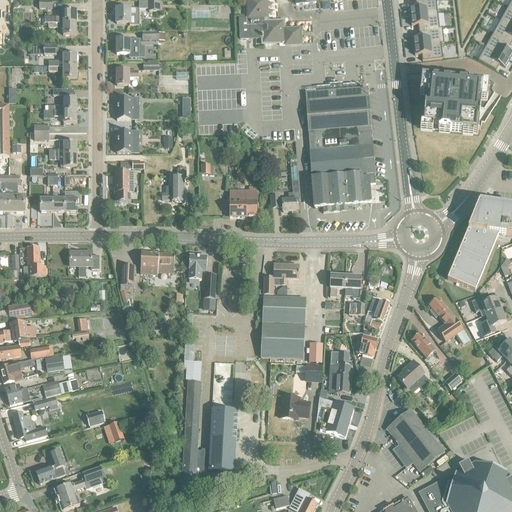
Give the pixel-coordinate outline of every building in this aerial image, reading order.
[(239,20),(239,40),(263,39),(263,44),(269,44),(284,43),(284,46),(301,46),(300,44),(300,29),(283,30),(283,23),(264,24),(264,19),(267,19),(266,0),(246,0),(247,19),(239,20)] [(416,8),(409,9),(410,18),(437,15),(435,0),(415,2),(416,8)] [(511,0),(505,0),(503,6),(508,9),(511,11),(511,0)] [(39,6),(39,10),(52,10),(52,6),(52,1),(39,2),(39,6)] [(138,3),(138,10),(138,11),(148,10),(148,13),(159,13),(159,3),(138,3)] [(511,11),(508,9),(500,22),(511,28),(511,11)] [(138,11),(138,10),(116,10),(116,25),(129,25),(129,26),(138,26),(138,11)] [(57,24),(63,24),(76,25),(76,12),(62,12),(63,18),(44,18),(44,24),(48,24),(57,24)] [(437,15),(410,18),(411,27),(418,26),(419,32),(439,30),(439,29),(437,15)] [(495,19),(488,32),(493,35),(511,45),(511,43),(511,28),(500,22),(495,19)] [(76,25),(63,24),(63,37),(76,37),(76,25)] [(419,38),(412,39),(413,48),(441,45),(444,45),(442,29),(439,29),(439,30),(419,32),(419,38)] [(142,34),(142,43),(159,42),(159,33),(142,34)] [(493,35),(485,48),(509,62),(511,57),(511,53),(508,51),(511,45),(493,35)] [(136,41),(116,41),(116,56),(129,56),(129,60),(138,60),(138,41),(136,41)] [(441,45),(413,48),(414,57),(421,56),(422,62),(443,60),(441,45)] [(44,52),(44,57),(56,56),(56,51),(56,46),(43,47),(43,48),(44,52)] [(480,46),(473,57),(478,61),(478,62),(496,72),(499,66),(505,70),(509,62),(485,48),(485,49),(480,46)] [(57,68),(63,68),(76,68),(76,56),(61,56),(61,63),(48,63),(48,68),(57,68)] [(143,64),(143,72),(158,72),(158,64),(143,64)] [(63,68),(63,81),(76,81),(76,68),(63,68)] [(116,72),(116,87),(128,87),(128,79),(137,79),(137,73),(128,73),(128,72),(116,72)] [(421,79),(420,96),(426,96),(422,130),(477,135),(480,109),(481,101),(487,102),(488,85),(482,85),(467,83),(467,82),(467,80),(468,79),(466,78),(466,79),(464,79),(464,78),(463,78),(462,79),(460,78),(459,78),(457,78),(457,77),(455,77),(455,79),(455,81),(455,82),(421,79)] [(305,94),(306,104),(308,140),(309,152),(310,181),(311,181),(313,209),(322,209),(322,214),(347,212),(347,206),(364,205),(363,204),(370,204),(369,186),(375,186),(374,176),(375,176),(372,147),(371,128),(369,100),(368,100),(368,89),(305,94)] [(48,107),(48,112),(57,112),(76,112),(76,100),(63,100),(63,107),(48,107)] [(138,100),(117,100),(117,122),(138,122),(138,100)] [(0,159),(9,159),(8,108),(0,107),(0,159)] [(57,112),(48,112),(44,112),(43,112),(43,120),(54,120),(54,118),(63,118),(63,124),(76,124),(76,112),(57,112)] [(117,155),(138,155),(138,132),(117,132),(117,155)] [(164,138),(163,148),(171,148),(171,138),(164,138)] [(48,151),(48,156),(57,156),(63,156),(76,156),(76,144),(63,144),(57,144),(57,151),(48,151)] [(255,158),(266,158),(266,148),(256,148),(255,158)] [(57,156),(48,156),(48,160),(54,160),(54,161),(60,161),(60,168),(76,168),(76,156),(63,156),(57,156)] [(288,202),(282,203),(283,213),(298,212),(297,201),(299,201),(296,168),(290,169),(292,194),(288,195),(288,202)] [(174,202),(174,203),(183,203),(183,178),(183,171),(177,171),(177,178),(171,178),(171,188),(166,188),(166,196),(162,196),(162,202),(174,202)] [(133,174),(115,174),(115,194),(116,194),(116,203),(130,203),(130,194),(133,194),(133,174)] [(0,213),(8,214),(9,178),(0,177),(0,213)] [(9,178),(8,214),(24,214),(24,198),(17,198),(17,186),(20,186),(20,178),(9,178)] [(229,219),(257,219),(256,188),(248,188),(248,192),(229,192),(229,219)] [(64,194),(64,200),(64,214),(76,214),(76,207),(79,207),(79,194),(64,194)] [(52,198),(52,214),(64,214),(64,200),(57,200),(57,195),(52,195),(52,198)] [(270,203),(271,210),(280,209),(279,196),(270,197),(270,203)] [(47,201),(40,201),(40,214),(52,214),(52,201),(47,201)] [(478,205),(447,281),(475,292),(498,235),(511,237),(511,236),(511,210),(480,206),(478,205)] [(28,269),(22,269),(22,271),(22,281),(28,280),(28,279),(45,278),(45,269),(38,269),(38,249),(27,249),(28,269)] [(70,254),(70,268),(91,268),(91,271),(99,271),(99,257),(91,257),(91,254),(70,254)] [(140,275),(157,276),(157,270),(163,270),(163,269),(165,269),(165,272),(173,272),(174,256),(141,254),(140,275)] [(189,257),(188,272),(189,272),(188,281),(201,282),(201,273),(206,273),(207,258),(189,257)] [(507,260),(501,267),(507,268),(511,263),(507,260)] [(120,287),(133,287),(134,267),(121,266),(120,287)] [(273,266),(273,279),(273,286),(286,286),(286,280),(297,281),(298,267),(273,266)] [(507,268),(501,267),(505,277),(510,275),(507,268)] [(204,300),(215,301),(216,277),(205,276),(204,300)] [(336,290),(345,290),(345,277),(330,276),(329,290),(330,290),(329,298),(335,299),(336,290)] [(345,290),(344,297),(353,298),(353,300),(359,300),(359,291),(360,291),(360,278),(345,277),(345,290)] [(273,286),(273,279),(263,279),(263,296),(272,296),(273,286)] [(58,287),(51,293),(56,298),(62,292),(58,287)] [(277,293),(277,296),(286,297),(287,288),(283,288),(277,293)] [(260,359),(302,361),(305,300),(263,298),(260,359)] [(368,313),(364,322),(370,324),(372,320),(382,324),(389,305),(373,299),(368,313)] [(483,311),(485,317),(501,311),(496,299),(484,304),(482,299),(471,303),(475,314),(483,311)] [(432,305),(429,308),(432,311),(429,313),(436,320),(438,318),(445,327),(438,332),(446,344),(455,338),(462,347),(470,342),(464,332),(455,319),(439,300),(432,305)] [(8,308),(10,322),(31,319),(31,318),(38,317),(36,304),(29,305),(29,304),(8,308)] [(349,316),(364,317),(364,305),(349,305),(349,316)] [(501,311),(485,317),(488,323),(480,326),(485,338),(495,333),(493,328),(505,323),(501,311)] [(370,328),(379,331),(381,325),(372,322),(370,328)] [(11,332),(8,332),(10,343),(35,340),(34,328),(26,329),(25,323),(10,325),(11,332)] [(0,333),(0,343),(10,343),(8,332),(3,333),(0,333)] [(411,342),(427,360),(436,352),(420,334),(411,342)] [(357,347),(355,355),(361,356),(372,359),(377,341),(363,337),(360,348),(357,347)] [(0,361),(21,358),(19,348),(30,347),(29,341),(18,342),(19,347),(0,349),(0,361)] [(502,358),(506,362),(511,356),(511,344),(509,341),(500,351),(496,346),(488,355),(496,363),(502,358)] [(310,345),(309,364),(321,364),(322,345),(310,345)] [(185,347),(184,363),(184,369),(186,370),(186,381),(187,381),(199,382),(201,364),(192,363),(194,347),(185,347)] [(30,351),(31,360),(50,358),(48,348),(30,351)] [(331,354),(330,366),(332,366),(332,376),(337,376),(337,377),(336,395),(348,396),(349,367),(348,367),(348,355),(331,354)] [(62,359),(45,361),(47,374),(64,371),(71,370),(70,363),(69,357),(62,358),(62,359)] [(359,366),(370,369),(372,362),(362,359),(359,366)] [(407,371),(398,379),(407,390),(405,392),(411,398),(419,390),(423,394),(431,386),(426,381),(422,377),(424,375),(413,363),(406,369),(407,371)] [(0,369),(0,374),(3,385),(14,382),(13,379),(20,377),(18,372),(25,370),(23,364),(16,364),(0,369)] [(306,368),(305,381),(320,381),(321,368),(306,368)] [(445,384),(451,392),(462,383),(455,375),(445,384)] [(75,380),(68,382),(71,393),(78,391),(75,380)] [(186,404),(180,509),(193,510),(194,497),(195,477),(198,477),(201,477),(206,477),(208,453),(205,453),(205,452),(204,451),(202,451),(201,451),(201,452),(197,452),(199,405),(199,404),(200,384),(199,384),(199,382),(187,381),(187,384),(186,404)] [(43,389),(45,398),(60,394),(57,385),(43,389)] [(18,387),(5,390),(9,407),(29,402),(26,390),(20,392),(18,387)] [(445,401),(458,418),(464,413),(451,397),(445,401)] [(309,405),(298,404),(299,400),(282,398),(280,420),(296,422),(296,418),(308,420),(309,405)] [(33,405),(35,412),(57,406),(55,399),(33,405)] [(319,400),(316,419),(322,421),(319,431),(344,439),(353,410),(326,402),(319,400)] [(211,411),(208,473),(234,474),(234,472),(230,472),(232,442),(236,442),(237,412),(211,411)] [(411,412),(387,430),(420,473),(432,464),(444,455),(432,439),(411,412)] [(13,417),(19,440),(25,438),(26,443),(48,437),(45,428),(34,431),(30,416),(23,418),(22,414),(13,417)] [(118,423),(109,427),(114,444),(124,440),(118,423)] [(53,467),(35,474),(39,486),(56,480),(55,480),(65,476),(62,469),(65,468),(59,452),(49,456),(53,467)] [(454,476),(419,494),(428,511),(511,511),(511,479),(508,481),(505,473),(506,474),(507,473),(500,471),(492,469),(474,463),(473,464),(476,464),(470,467),(468,462),(467,463),(458,468),(461,472),(455,475),(456,473),(455,473),(454,476)] [(55,492),(61,511),(64,511),(79,507),(74,492),(84,489),(85,492),(105,485),(100,469),(82,475),(84,482),(55,492)] [(299,491),(289,509),(295,511),(312,511),(316,505),(307,501),(309,497),(299,491)] [(164,492),(164,504),(173,505),(173,493),(164,492)] [(273,501),(276,510),(289,507),(287,498),(273,501)] [(416,511),(408,500),(405,502),(401,504),(401,505),(393,509),(392,508),(391,507),(385,511),(384,511),(416,511)]
